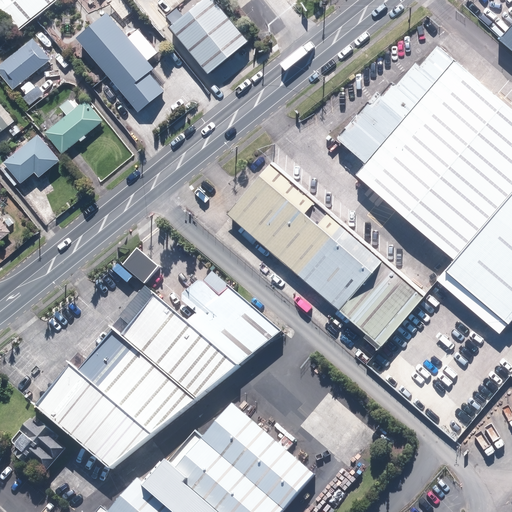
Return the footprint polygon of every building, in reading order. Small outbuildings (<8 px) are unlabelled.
[(1,0),(26,29),(62,0),(1,0)] [(124,0),(113,0),(110,3),(123,20),(134,11),(124,0)] [(256,43),(220,0),(208,0),(174,27),(213,77),(256,43)] [(128,38),(109,13),(78,36),(137,113),(164,93),(149,73),(155,69),(148,61),(158,53),(140,29),(128,38)] [(511,24),(499,40),(511,51),(511,24)] [(35,40),(0,66),(0,73),(13,90),(51,61),(35,40)] [(367,162),(457,61),(437,43),(395,90),(389,84),(341,139),(367,162)] [(454,260),(511,194),(511,108),(457,61),(367,162),(357,174),(454,260)] [(39,86),(24,98),(30,105),(45,93),(39,86)] [(86,101),(46,133),(63,154),(103,122),(86,101)] [(0,133),(15,122),(0,103),(0,133)] [(39,135),(5,162),(22,184),(35,173),(40,178),(60,161),(39,135)] [(382,263),(272,167),(230,214),(340,310),(382,263)] [(511,319),(511,194),(454,260),(446,268),(509,323),(511,319)] [(0,241),(12,232),(0,217),(0,241)] [(121,264),(128,272),(145,257),(138,249),(121,264)] [(396,269),(352,319),(383,346),(428,296),(396,269)] [(174,311),(240,368),(280,337),(208,273),(174,311)] [(139,348),(197,402),(240,368),(174,311),(160,299),(126,337),(139,348)] [(103,389),(155,435),(197,402),(139,348),(103,389)] [(44,405),(115,467),(155,435),(103,389),(78,367),(44,405)] [(284,511),(316,475),(287,451),(293,444),(283,436),(278,443),(233,403),(203,438),(196,433),(149,487),(139,479),(111,511),(107,511),(102,507),(98,511),(284,511)] [(10,445),(18,452),(14,457),(27,468),(31,463),(45,475),(65,451),(56,442),(61,437),(42,420),(37,426),(31,421),(10,445)]
